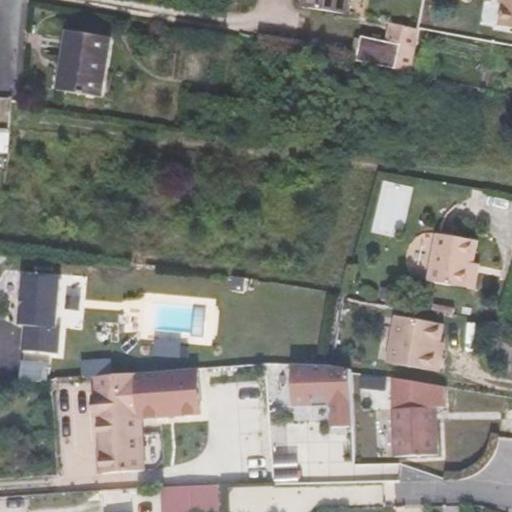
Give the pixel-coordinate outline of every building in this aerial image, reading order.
[(345,14),(347,0),(306,0),(305,6),(345,14)] [(349,0),(348,11),(360,12),(361,0),(349,0)] [(511,0),(505,0),(501,27),(511,28),(511,0)] [(68,32),(62,73),(59,90),(102,97),(105,79),(112,38),(68,32)] [(362,62),(371,64),(410,73),(415,50),(376,41),(366,39),(362,62)] [(260,103),(248,101),(248,114),(260,114),(260,103)] [(237,115),(234,116),(233,117),(231,119),(231,121),(231,123),(233,125),(234,126),(237,127),(239,126),(240,125),(242,123),(242,121),(242,119),(240,117),(239,116),(237,115)] [(469,287),(473,263),(477,239),(437,232),(428,280),(469,287)] [(480,264),(473,263),(469,287),(476,289),(480,264)] [(63,277),(27,272),(21,322),(26,322),(22,347),(57,351),(61,325),(57,325),(63,277)] [(397,317),(389,363),(439,372),(442,356),(438,354),(444,325),(397,317)] [(333,366),(291,365),(292,405),(310,404),(310,392),(328,392),(329,403),(331,405),(333,425),(353,425),(351,369),(333,366)] [(198,369),(98,375),(104,472),(146,470),(142,415),(200,411),(198,369)] [(270,408),(268,384),(245,386),(246,409),(270,408)] [(448,453),(446,406),(404,406),(406,455),(448,453)] [(293,441),(293,413),(272,413),(272,441),(293,441)] [(161,511),(218,511),(219,485),(161,485),(161,511)]
